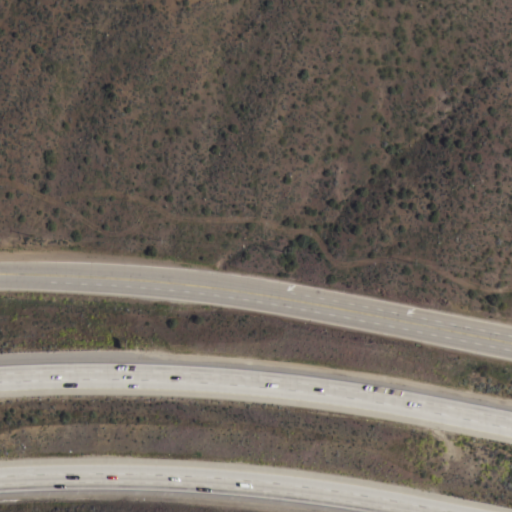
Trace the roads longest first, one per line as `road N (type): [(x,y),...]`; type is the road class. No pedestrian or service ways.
road 1 (primary): [(0,272),(222,288),(511,344)]
road 2 (motorway): [(511,420),(271,379),(0,370)]
road 3 (motorway): [(0,469),(147,464),(235,471),(498,511)]
